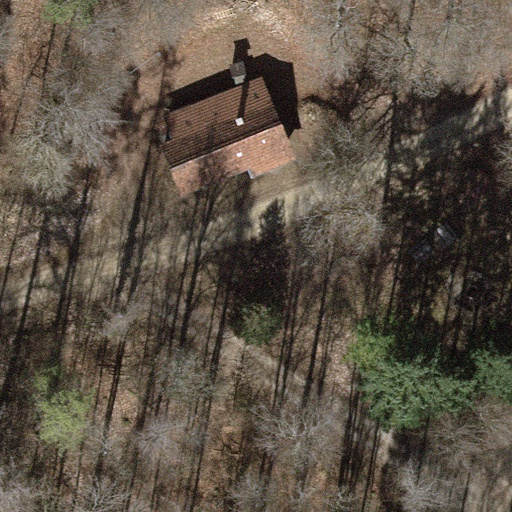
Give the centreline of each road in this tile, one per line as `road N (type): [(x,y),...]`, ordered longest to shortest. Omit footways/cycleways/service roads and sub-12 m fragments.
road 1 (track): [(478,511),(89,274)]
road 2 (track): [(511,109),(89,274)]
